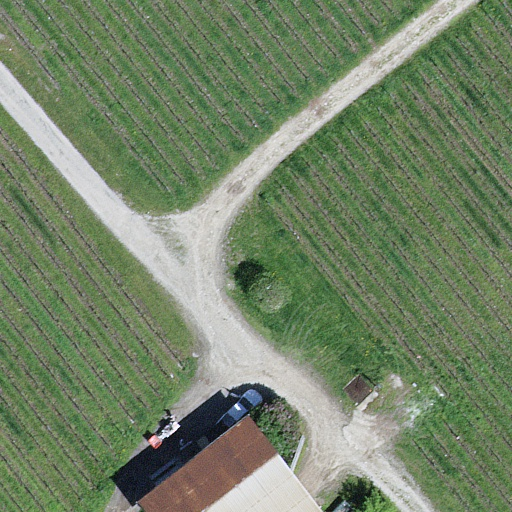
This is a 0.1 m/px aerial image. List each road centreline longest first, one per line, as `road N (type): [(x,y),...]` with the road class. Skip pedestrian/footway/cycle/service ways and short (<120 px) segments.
road 1 (track): [(414,511),(391,481),(202,304),(0,73)]
road 2 (track): [(255,354),(146,436),(115,511)]
